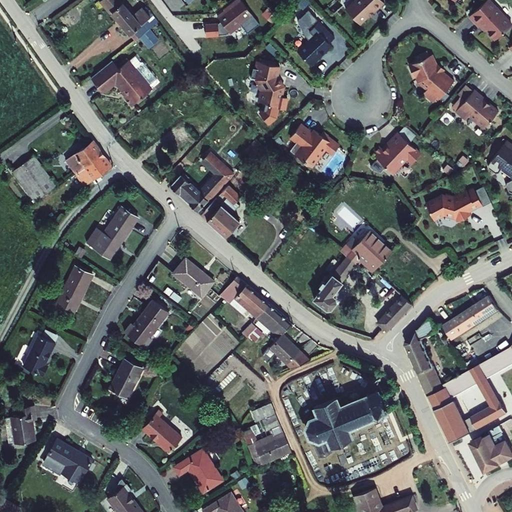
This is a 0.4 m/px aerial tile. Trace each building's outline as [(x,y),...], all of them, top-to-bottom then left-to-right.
[(156,16),(149,7),(141,13),(130,0),(109,0),(142,40),(162,23),(156,16)] [(229,10),(221,15),(234,31),(245,23),(250,30),(260,23),(255,16),(257,14),(245,0),(237,6),(235,5),(229,10)] [(237,0),(227,8),(229,10),(235,5),(237,6),(245,0),(237,0)] [(358,0),(352,6),(367,21),(380,9),(381,10),(391,0),(358,0)] [(511,25),(511,12),(500,0),(488,0),(476,11),(486,22),(488,20),(502,35),(511,25)] [(165,21),(159,13),(156,16),(162,23),(165,21)] [(325,26),(304,45),(318,61),(329,51),(329,49),(331,48),(332,48),(339,41),(325,26)] [(190,40),(192,43),(202,36),(199,34),(190,40)] [(208,46),(202,36),(192,43),(199,52),(208,46)] [(199,52),(192,43),(189,46),(195,55),(199,52)] [(208,46),(199,52),(201,55),(210,48),(208,46)] [(202,56),(206,62),(215,55),(211,49),(202,56)] [(422,60),(413,64),(418,76),(421,74),(424,81),(432,88),(430,90),(430,94),(434,97),(437,97),(439,98),(440,96),(443,98),(461,78),(450,69),(449,68),(448,70),(443,66),(442,64),(442,63),(441,61),(442,60),(439,54),(438,54),(437,52),(435,53),(433,50),(426,53),(428,56),(424,58),(424,59),(422,60)] [(264,75),(263,76),(267,81),(266,82),(270,88),(268,97),(275,99),(275,100),(280,101),(280,100),(284,101),(284,103),(293,105),(295,93),(288,91),(290,82),(286,76),(287,76),(285,72),(287,61),(272,58),(273,56),(267,55),(266,57),(264,57),(262,64),(260,64),(258,73),(264,75)] [(443,66),(448,70),(449,68),(450,69),(453,66),(445,60),(442,64),(443,66)] [(135,70),(130,64),(124,69),(129,75),(135,70)] [(124,68),(122,66),(112,74),(114,76),(124,68)] [(145,79),(138,71),(135,70),(129,75),(124,69),(124,68),(114,76),(112,74),(107,68),(103,72),(96,77),(108,91),(111,92),(121,103),(120,104),(127,113),(147,97),(139,87),(145,82),(145,79)] [(468,113),(475,113),(487,124),(502,107),(492,98),(491,98),(486,94),(487,93),(480,87),(461,108),(468,113)] [(298,144),(317,160),(332,143),(339,149),(346,141),(336,133),(337,132),(332,127),(330,130),(328,128),(325,132),(321,128),(310,118),(299,131),(305,136),(298,144)] [(408,161),(414,154),(419,159),(428,150),(406,128),(397,137),(397,140),(391,146),(388,142),(382,148),(386,153),(383,156),(389,161),(390,160),(399,168),(405,161),(408,161)] [(259,138),(247,151),(254,157),(266,145),(259,138)] [(67,158),(77,171),(104,151),(95,139),(67,158)] [(511,142),(507,139),(490,162),(511,177),(511,179),(511,142)] [(84,182),(112,163),(104,151),(77,171),(84,182)] [(193,180),(185,172),(174,183),(194,201),(203,209),(237,173),(215,151),(208,158),(220,170),(217,173),(219,176),(204,191),(193,180)] [(47,173),(48,172),(35,155),(14,171),(37,200),(56,185),(56,184),(47,173)] [(188,169),(185,172),(193,180),(196,177),(188,169)] [(56,184),(56,185),(58,184),(48,172),(47,173),(56,184)] [(491,200),(497,196),(488,177),(480,182),(491,200)] [(58,186),(70,201),(75,196),(71,190),(75,187),(68,178),(58,186)] [(464,217),(473,212),(472,209),(477,206),(478,208),(491,200),(480,182),(472,186),(471,185),(459,192),(451,190),(451,191),(448,190),(431,199),(440,215),(449,210),(461,213),(462,214),(464,217)] [(244,219),(235,211),(232,208),(238,201),(244,194),(232,183),(205,212),(222,228),(230,235),(244,219)] [(232,208),(235,211),(241,204),(238,201),(232,208)] [(122,202),(107,227),(101,224),(92,238),(98,242),(97,244),(114,255),(140,213),(122,202)] [(351,254),(361,263),(366,256),(380,268),(397,249),(373,228),(363,240),(357,236),(351,243),(356,248),(351,254)] [(361,263),(351,254),(329,281),(326,279),(323,283),(325,285),(318,295),(330,305),(335,305),(340,300),(338,294),(342,290),(341,288),(361,263)] [(204,294),(216,280),(188,256),(176,270),(204,294)] [(80,263),(59,303),(75,312),(96,272),(80,263)] [(218,287),(225,293),(242,275),(234,268),(218,287)] [(232,290),(259,314),(271,300),(249,281),(242,275),(225,293),(227,295),(232,290)] [(385,320),(391,326),(393,328),(419,302),(410,293),(392,313),(390,312),(385,317),(386,319),(385,320)] [(498,310),(488,296),(442,324),(452,341),(498,310)] [(259,314),(282,335),(287,330),(295,321),(277,305),(271,300),(259,314)] [(160,301),(142,327),(157,339),(177,313),(160,301)] [(262,324),(256,319),(248,327),(254,332),(256,330),(262,324)] [(404,344),(404,347),(407,355),(427,397),(443,389),(441,385),(419,339),(425,336),(432,330),(431,326),(430,323),(429,321),(426,320),(415,330),(405,339),(404,341),(404,344)] [(262,324),(256,330),(262,336),(268,329),(262,324)] [(264,353),(270,360),(280,350),(296,366),(315,358),(287,330),(282,335),(279,338),(264,353)] [(46,362),(57,340),(41,332),(26,363),(45,373),(49,364),(46,362)] [(507,412),(487,379),(511,364),(511,348),(511,347),(473,368),(441,385),(443,389),(427,397),(433,411),(443,433),(447,440),(448,444),(469,435),(490,422),(507,412)] [(135,359),(122,388),(138,397),(153,368),(135,359)] [(269,403),(275,400),(273,396),(269,387),(266,395),(269,403)] [(381,387),(345,403),(341,395),(317,406),(320,415),(316,416),(310,426),(316,438),(317,437),(325,454),(335,450),(334,446),(346,441),(359,435),(356,428),(392,411),(381,387)] [(25,407),(26,414),(12,416),(16,442),(22,441),(23,442),(43,440),(39,420),(43,420),(40,406),(25,407)] [(251,438),(254,445),(264,468),(297,454),(285,425),(277,406),(258,415),(262,425),(268,422),(272,434),(270,435),(274,445),(261,451),(257,440),(261,439),(259,435),(251,438)] [(152,420),(174,448),(189,435),(167,407),(152,420)] [(511,419),(492,429),(493,431),(468,444),(475,458),(477,464),(482,471),(485,468),(490,467),(511,455),(511,443),(506,431),(511,428),(511,419)] [(92,469),(96,463),(97,460),(61,440),(48,463),(56,468),(58,465),(59,462),(69,467),(87,478),(92,469)] [(182,463),(186,470),(196,465),(210,488),(229,475),(211,445),(182,463)] [(96,463),(92,469),(98,472),(101,466),(96,463)] [(138,487),(132,480),(114,496),(128,511),(154,511),(135,490),(138,487)] [(209,505),(212,511),(217,511),(223,508),(225,511),(252,511),(238,488),(209,505)] [(383,505),(376,489),(352,497),(355,511),(412,511),(417,510),(413,495),(383,505)] [(6,500),(2,506),(9,511),(13,504),(6,500)]
